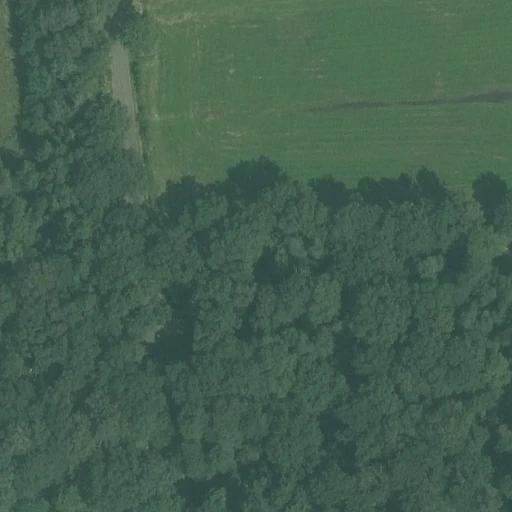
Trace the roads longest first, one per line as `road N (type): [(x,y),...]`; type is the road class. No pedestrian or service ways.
road 1 (unclassified): [(180,479),(118,0)]
road 2 (unclassified): [(0,497),(180,479)]
